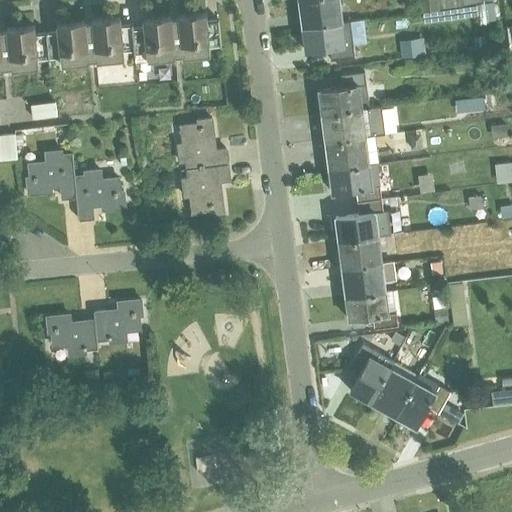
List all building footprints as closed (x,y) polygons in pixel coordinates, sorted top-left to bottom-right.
[(340,0),(301,0),(299,0),(303,28),(344,22),(340,0)] [(463,7),(461,0),(420,0),(423,12),(463,7)] [(463,7),(423,12),(424,23),(478,15),(479,22),(495,20),(493,3),(463,7)] [(134,29),(135,51),(135,56),(148,54),(148,61),(175,58),(174,56),(184,55),(184,58),(211,56),(210,48),(222,46),(219,20),(207,22),(207,13),(179,16),(179,19),(172,19),(172,17),(144,20),(145,28),(134,29)] [(47,33),(50,60),(62,58),(62,66),(88,63),(88,61),(97,60),(98,63),(124,60),(123,52),(135,51),(134,29),(133,25),(121,26),(121,18),(93,21),(93,23),(86,24),(86,21),(58,24),(58,32),(47,33)] [(350,22),(353,45),(367,43),(364,20),(350,22)] [(344,22),(303,28),(306,52),(330,49),(331,61),(355,58),(353,45),(350,22),(344,22)] [(50,60),(47,33),(36,35),(35,27),(7,29),(7,32),(0,32),(0,30),(0,72),(2,72),(2,70),(14,68),(14,71),(39,69),(38,61),(50,60)] [(425,39),(400,41),(402,58),(426,55),(425,39)] [(427,59),(418,60),(420,70),(438,67),(436,56),(427,57),(427,59)] [(322,115),(370,108),(365,72),(342,75),(343,87),(319,90),(322,115)] [(447,108),(477,107),(476,93),(447,94),(447,108)] [(56,102),(31,106),(33,119),(58,116),(56,102)] [(370,108),(322,115),(326,142),(376,136),(385,135),(382,107),(370,108)] [(187,170),(228,164),(226,148),(214,150),(213,141),(215,141),(212,118),(197,120),(197,122),(180,125),(182,143),(177,143),(180,163),(186,162),(187,170)] [(397,125),(403,146),(414,144),(409,123),(397,125)] [(506,124),(491,125),(492,139),(507,137),(506,124)] [(16,134),(0,135),(0,160),(18,158),(16,134)] [(376,136),(326,142),(330,170),(377,163),(379,163),(376,136)] [(77,197),(75,176),(73,153),(63,154),(63,150),(45,151),(46,161),(28,163),(30,176),(27,177),(29,194),(52,192),(51,187),(62,186),(63,198),(77,197)] [(511,178),(511,160),(487,158),(486,177),(511,178)] [(377,163),(330,170),(333,194),(356,191),(358,202),(382,199),(377,163)] [(228,164),(187,170),(188,177),(183,178),(185,196),(190,196),(193,214),(210,211),(210,215),(225,213),(222,190),(220,190),(219,182),(231,180),(228,164)] [(75,176),(77,197),(79,220),(94,218),(92,206),(103,205),(103,210),(126,208),(124,190),(122,190),(121,177),(103,179),(102,169),(84,170),(84,175),(75,176)] [(409,170),(410,188),(425,188),(424,170),(409,170)] [(481,195),(468,197),(470,212),(483,210),(481,195)] [(382,199),(358,202),(359,214),(336,217),(339,242),(392,233),(389,212),(384,212),(382,199)] [(511,207),(501,208),(501,220),(511,218),(511,207)] [(392,233),(339,242),(343,269),(393,262),(398,261),(393,233),(392,233)] [(393,262),(343,269),(346,297),(387,292),(386,282),(396,281),(393,262)] [(463,283),(448,285),(454,326),(468,324),(463,283)] [(387,292),(346,297),(349,321),(373,318),(375,330),(398,327),(393,291),(387,292)] [(95,320),(98,341),(109,340),(110,344),(128,342),(127,333),(142,331),(141,317),(143,316),(141,300),(119,302),(119,310),(94,312),(95,320)] [(447,307),(434,308),(436,324),(448,322),(447,307)] [(98,341),(95,320),(71,323),(70,315),(48,317),(49,334),(51,333),(53,347),(68,346),(69,356),(87,354),(87,350),(98,349),(98,341)] [(372,403),(395,361),(363,343),(352,364),(362,370),(351,391),(372,403)] [(395,361),(372,403),(396,417),(419,375),(395,361)] [(419,375),(396,417),(417,428),(429,407),(459,423),(464,414),(452,408),(453,407),(445,403),(451,392),(419,375)] [(511,390),(492,393),(493,406),(511,403),(511,390)]
